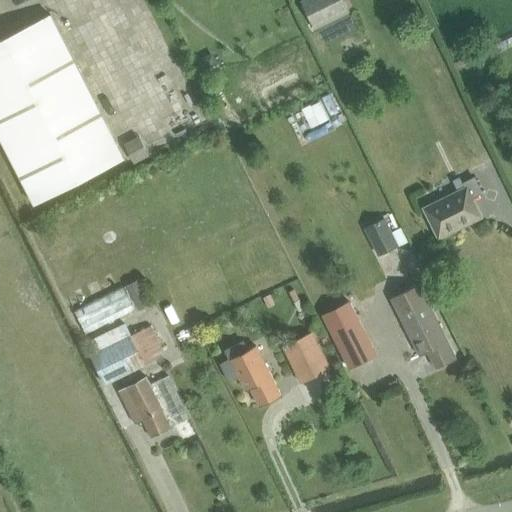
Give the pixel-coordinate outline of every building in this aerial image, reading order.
[(0,0),(0,4),(4,13),(32,0),(0,0)] [(314,30),(350,13),(343,0),(299,0),(300,0),(314,30)] [(53,13),(0,39),(0,131),(36,202),(126,156),(53,13)] [(250,66),(260,90),(307,71),(298,47),(250,66)] [(208,56),(202,59),(207,68),(216,63),(213,58),(208,56)] [(424,208),(439,237),(481,216),(472,198),(482,193),(474,177),(462,182),(465,188),(424,208)] [(399,245),(385,217),(364,228),(378,256),(399,245)] [(150,275),(76,306),(86,330),(160,299),(150,275)] [(395,297),(402,312),(422,353),(430,349),(438,366),(459,356),(422,283),(395,297)] [(350,302),(323,316),(349,367),(377,353),(350,302)] [(150,325),(130,335),(144,365),(165,355),(150,325)] [(332,367),(314,332),(282,348),(300,383),(332,367)] [(144,365),(130,335),(90,353),(105,383),(144,365)] [(232,358),(222,363),(232,382),(242,377),(248,389),(255,385),(264,403),(283,394),(258,345),(249,349),(245,340),(227,349),(232,358)] [(145,418),(153,435),(171,427),(147,377),(121,389),(137,422),(145,418)]
